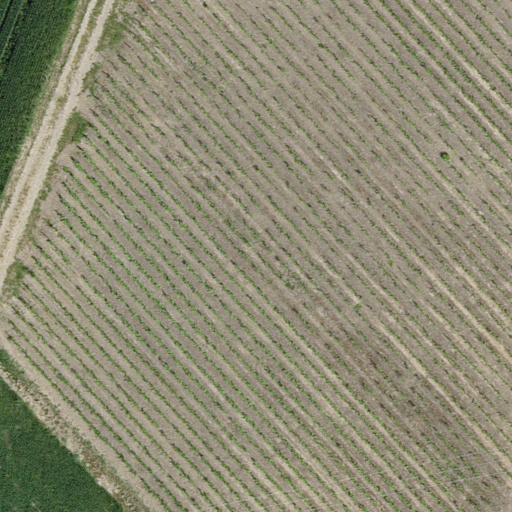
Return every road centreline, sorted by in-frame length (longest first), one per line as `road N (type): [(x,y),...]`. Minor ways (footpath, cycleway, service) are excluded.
road 1 (track): [(103,0),(0,261)]
road 2 (track): [(138,511),(0,365)]
